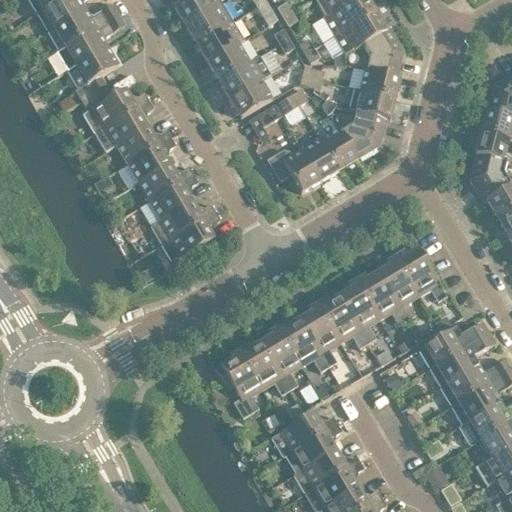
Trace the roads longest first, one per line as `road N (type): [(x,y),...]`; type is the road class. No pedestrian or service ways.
road 1 (residential): [(268,260),(158,76),(154,42),(130,0)]
road 2 (residential): [(86,370),(268,260)]
road 3 (residential): [(511,334),(414,175)]
road 4 (residential): [(268,260),(414,175)]
road 5 (residential): [(414,175),(450,35)]
road 6 (residential): [(434,511),(399,485),(352,404)]
